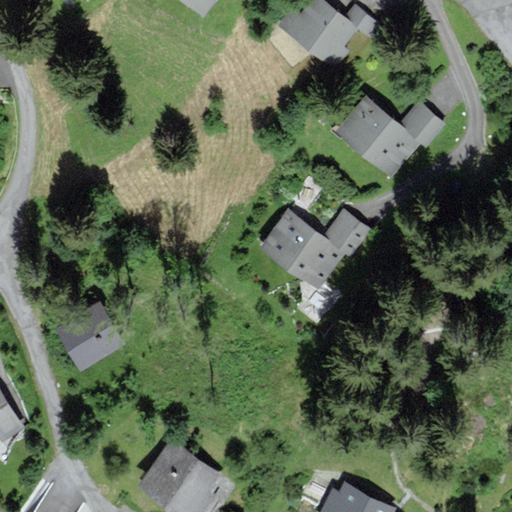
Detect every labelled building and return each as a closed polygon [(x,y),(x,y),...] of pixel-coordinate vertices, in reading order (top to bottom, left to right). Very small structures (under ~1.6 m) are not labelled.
[(192,0),(203,9),(210,0),(192,0)] [(357,25),(324,0),(309,0),(301,11),(292,4),(280,19),(336,62),(347,48),(342,44),(357,25)] [(378,22),(355,4),(347,13),(371,31),(378,22)] [(417,136),(366,93),(338,126),(389,170),(417,136)] [(443,122),(419,101),(404,119),(427,140),(443,122)] [(289,208),(288,209),(263,242),(321,286),(367,226),(343,209),(324,235),(289,208)] [(121,341),(98,299),(58,321),(81,363),(121,341)] [(21,425),(0,390),(0,434),(2,437),(21,425)] [(199,511),(226,479),(173,437),(141,477),(184,511),(199,511)] [(393,505),(345,481),(340,490),(335,487),(322,511),(391,511),(390,511),(393,505)]
